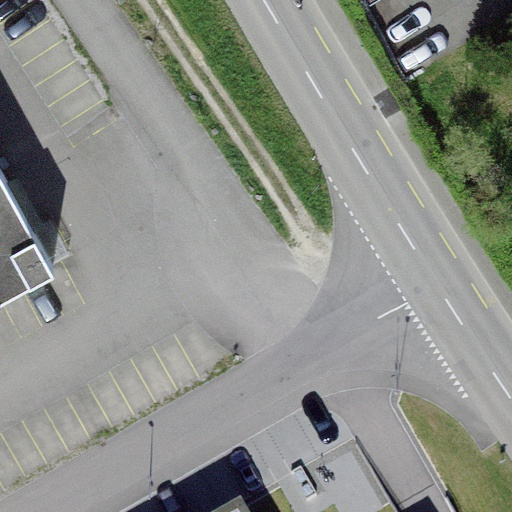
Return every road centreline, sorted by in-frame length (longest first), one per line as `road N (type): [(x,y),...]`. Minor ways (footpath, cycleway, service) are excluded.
road 1 (residential): [(438,287),(38,511)]
road 2 (track): [(149,0),(367,322)]
road 3 (tertiary): [(265,0),(438,287)]
road 4 (tertiary): [(438,287),(511,391)]
